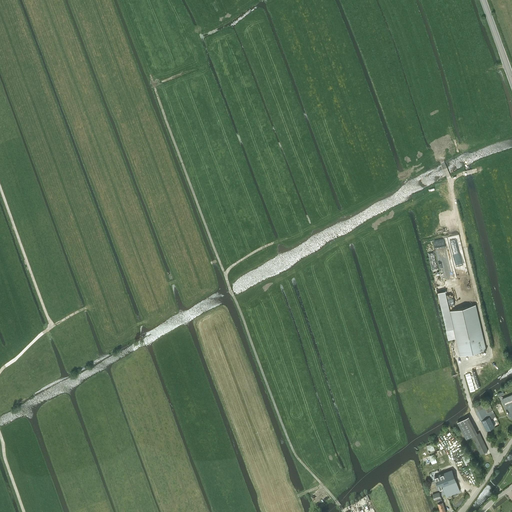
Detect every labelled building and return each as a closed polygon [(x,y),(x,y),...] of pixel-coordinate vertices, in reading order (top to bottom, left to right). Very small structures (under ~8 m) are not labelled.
[(476,304),(449,310),(460,355),(486,349),(476,304)] [(471,387),(470,388),(474,394),(483,387),(478,381),(474,385),(471,387)] [(488,400),(474,407),(479,417),(480,421),(481,420),(486,430),(494,426),(491,419),(496,416),(488,400)] [(469,416),(457,422),(466,439),(472,436),(475,434),(477,433),(469,416)] [(475,434),(472,436),(481,454),(488,450),(479,432),(477,433),(475,434)] [(435,451),(432,444),(426,446),(428,453),(431,452),(435,451)] [(425,466),(436,462),(434,455),(422,459),(425,466)] [(443,497),(460,491),(452,469),(434,476),(439,488),(442,488),(443,491),(441,491),(443,497)] [(439,492),(432,493),(434,500),(437,499),(438,502),(442,501),(439,492)]
